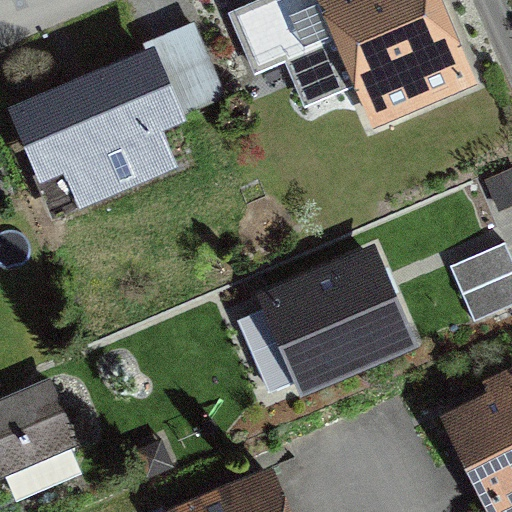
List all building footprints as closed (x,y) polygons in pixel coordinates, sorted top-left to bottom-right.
[(323,0),(373,119),(469,78),(435,0),(323,0)] [(155,130),(171,123),(142,58),(80,86),(21,111),(49,175),(69,167),(82,196),(168,159),(155,130)] [(511,205),(511,169),(486,180),(498,211),(511,205)] [(511,261),(504,243),(449,266),(473,322),(511,305),(511,261)] [(300,403),(416,351),(374,247),(255,298),(262,311),(235,323),(267,396),(292,385),(300,403)] [(0,471),(74,438),(49,382),(0,403),(0,471)] [(511,389),(508,391),(449,421),(492,505),(511,495),(511,389)] [(206,429),(218,424),(213,413),(201,418),(206,429)] [(142,476),(175,462),(163,434),(130,448),(142,476)] [(297,511),(273,455),(156,505),(158,511),(297,511)]
